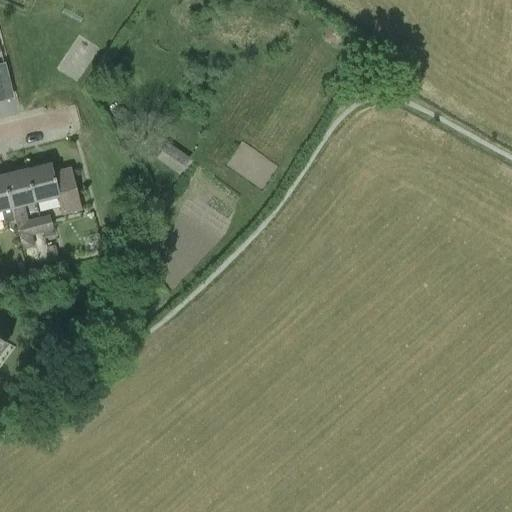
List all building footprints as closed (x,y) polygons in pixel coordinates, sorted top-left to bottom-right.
[(5,66),(0,67),(0,78),(2,85),(9,83),(5,66)] [(167,145),(158,159),(178,172),(187,159),(167,145)] [(36,204),(58,198),(59,198),(53,174),(51,165),(27,170),(36,204)] [(63,215),(81,211),(71,169),(53,174),(59,198),(58,198),(63,215)] [(36,204),(27,170),(4,176),(15,221),(16,221),(24,250),(35,247),(32,235),(28,220),(24,206),(25,206),(36,204)] [(6,223),(15,221),(4,176),(0,177),(0,212),(3,212),(6,223)] [(50,214),(39,217),(43,233),(54,230),(50,214)] [(0,367),(14,348),(9,346),(0,340),(0,367)]
